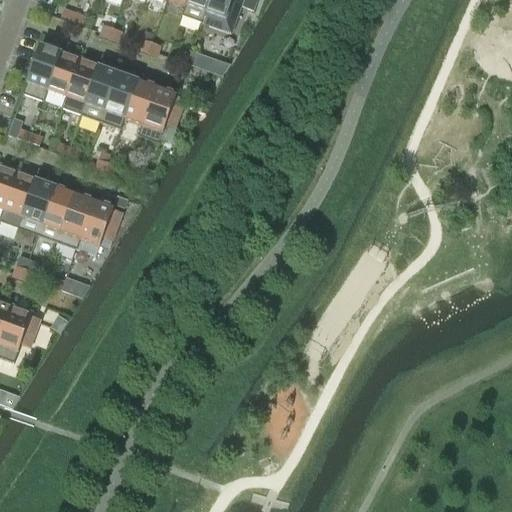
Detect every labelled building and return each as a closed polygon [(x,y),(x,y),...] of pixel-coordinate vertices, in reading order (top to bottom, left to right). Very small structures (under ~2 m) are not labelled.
[(167,0),(185,6),(181,17),(182,18),(187,0),(167,0)] [(187,0),(182,18),(201,25),(209,0),(187,0)] [(209,0),(201,25),(202,25),(206,14),(225,21),(228,13),(237,17),(240,9),(253,13),(257,0),(209,0)] [(71,24),(74,15),(63,11),(60,20),(71,24)] [(74,15),(71,24),(82,29),(86,19),(74,15)] [(108,42),(112,31),(103,27),(99,39),(108,42)] [(112,31),(108,42),(117,46),(122,34),(112,31)] [(146,56),(150,44),(141,41),(137,53),(146,56)] [(150,44),(146,56),(156,59),(160,48),(150,44)] [(40,47),(22,96),(43,104),(60,55),(40,47)] [(190,56),(178,52),(175,62),(186,66),(190,56)] [(60,55),(43,104),(47,93),(66,99),(79,61),(60,55)] [(192,69),(208,74),(212,62),(196,56),(192,69)] [(66,99),(62,110),(80,117),(81,117),(98,68),(79,61),(66,99)] [(98,68),(81,117),(100,124),(117,75),(98,68)] [(117,75),(100,124),(119,131),(136,82),(117,75)] [(136,82),(119,131),(120,132),(124,120),(142,127),(138,138),(155,89),(136,82)] [(155,89),(138,138),(159,145),(165,127),(175,130),(185,102),(176,98),(176,96),(155,89)] [(28,145),(31,135),(19,131),(16,140),(28,145)] [(31,135),(28,145),(39,149),(42,139),(31,135)] [(66,159),(69,149),(58,145),(54,154),(66,159)] [(69,149),(66,159),(77,163),(81,153),(69,149)] [(102,176),(107,165),(97,161),(93,173),(102,176)] [(107,165),(102,176),(112,180),(116,168),(107,165)] [(0,168),(0,211),(3,212),(16,175),(0,168)] [(3,212),(0,219),(0,224),(17,230),(18,231),(36,182),(16,175),(3,212)] [(36,182),(18,231),(37,238),(55,189),(36,182)] [(55,189),(37,238),(56,244),(74,195),(55,189)] [(74,195),(56,244),(75,251),(93,202),(74,195)] [(93,202),(75,251),(76,252),(80,240),(100,247),(102,240),(112,243),(122,215),(112,212),(113,210),(93,202)] [(20,283),(25,271),(15,268),(11,279),(20,283)] [(25,271),(20,283),(30,286),(34,275),(25,271)] [(64,283),(52,279),(49,289),(61,293),(64,283)] [(0,305),(0,339),(11,309),(0,305)] [(11,309),(0,339),(0,360),(13,365),(20,347),(30,350),(40,322),(30,318),(31,316),(11,309)]
